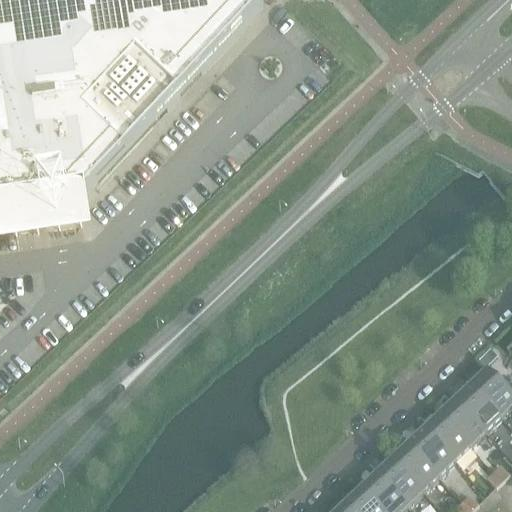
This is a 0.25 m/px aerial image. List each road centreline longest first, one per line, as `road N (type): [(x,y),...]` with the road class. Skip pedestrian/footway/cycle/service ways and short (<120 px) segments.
road 1 (residential): [(511,296),(288,511)]
road 2 (secondary): [(153,361),(328,192)]
road 3 (secondary): [(460,34),(349,152),(328,192)]
road 4 (secondary): [(153,361),(105,388),(0,487)]
road 5 (secondary): [(26,511),(153,361)]
road 6 (secondary): [(328,192),(446,112),(478,80)]
